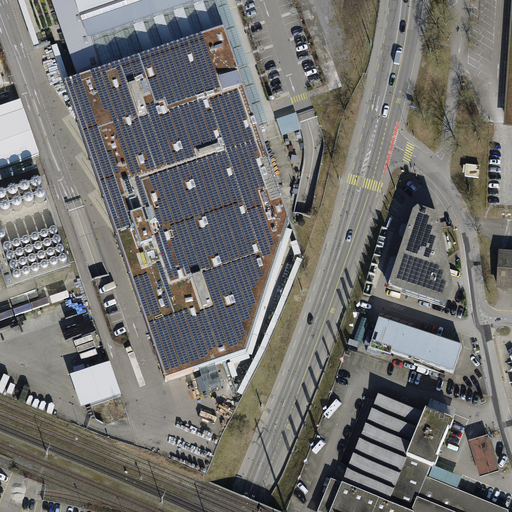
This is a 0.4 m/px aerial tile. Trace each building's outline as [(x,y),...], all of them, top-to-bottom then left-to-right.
[(290,222),(251,113),(212,0),(17,0),(34,50),(50,44),(65,87),(166,382),(247,355),(290,222)] [(21,101),(0,108),(0,168),(39,155),(21,101)] [(480,169),(465,168),(465,180),(479,181),(480,169)] [(42,177),(0,190),(0,266),(7,288),(72,267),(42,177)] [(452,283),(437,214),(419,207),(413,212),(388,288),(445,307),(452,283)] [(511,256),(500,256),(498,286),(511,286),(511,256)] [(37,289),(10,298),(13,305),(39,296),(37,289)] [(463,342),(380,315),(369,347),(452,374),(463,342)] [(108,364),(70,377),(81,409),(120,396),(108,364)] [(451,434),(455,425),(427,414),(377,393),(374,400),(368,397),(341,463),(348,466),(342,480),(331,475),(315,511),(505,511),(427,480),(431,470),(435,471),(439,463),(436,462),(449,433),(451,434)] [(433,402),(430,409),(439,413),(442,405),(433,402)] [(488,436),(468,442),(480,478),(499,472),(488,436)]
